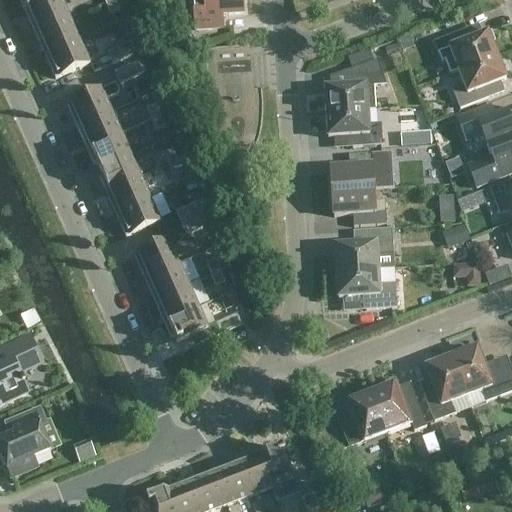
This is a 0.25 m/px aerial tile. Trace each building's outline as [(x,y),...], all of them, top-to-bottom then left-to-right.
[(18,0),(25,14),(57,0),(18,0)] [(57,0),(25,14),(35,36),(70,21),(60,0),(57,0)] [(242,0),(203,0),(204,10),(193,11),(195,32),(223,30),(222,18),(243,16),(242,0)] [(115,1),(105,5),(110,17),(119,13),(115,1)] [(35,36),(45,58),(79,43),(70,21),(35,36)] [(452,60),(458,73),(497,58),(488,35),(465,43),(461,33),(433,44),(441,64),(452,60)] [(79,43),(45,58),(55,81),(90,66),(79,43)] [(107,55),(112,67),(132,58),(134,52),(130,44),(107,55)] [(497,58),(458,73),(463,87),(452,91),(460,111),(488,100),(484,90),(506,82),(497,58)] [(326,115),(368,112),(375,112),(373,88),(386,87),(377,62),(349,73),(353,84),(348,85),(348,89),(324,90),(326,115)] [(114,74),(119,86),(143,75),(139,67),(134,65),(114,74)] [(66,106),(76,129),(111,114),(101,91),(76,102),(66,106)] [(146,110),(150,122),(160,119),(156,107),(146,110)] [(482,137),(487,148),(511,138),(511,112),(494,119),(490,108),(457,121),(465,144),(482,137)] [(368,112),(326,115),(328,140),(351,139),(352,149),(382,147),(381,126),(369,127),(368,112)] [(76,129),(86,151),(121,136),(111,114),(76,129)] [(160,119),(150,122),(155,134),(165,130),(160,119)] [(97,166),(99,171),(130,157),(121,136),(86,151),(93,166),(97,166)] [(511,138),(487,148),(491,159),(468,168),(476,191),(511,176),(511,165),(511,164),(511,163),(511,138)] [(163,155),(168,167),(177,163),(173,151),(163,155)] [(330,171),(331,195),(374,192),(373,181),(383,180),(381,155),(348,158),(349,170),(330,171)] [(99,180),(106,195),(140,179),(130,157),(99,171),(101,177),(99,180)] [(168,167),(172,179),(182,175),(177,163),(168,167)] [(106,195),(115,217),(150,201),(140,179),(106,195)] [(509,213),(511,219),(511,181),(489,190),(499,216),(509,213)] [(374,192),(331,195),(333,219),(353,218),(353,230),(386,227),(385,203),(374,204),(374,192)] [(150,201),(115,217),(126,239),(160,224),(150,201)] [(175,214),(181,226),(204,215),(198,204),(175,214)] [(204,215),(181,226),(186,237),(209,227),(204,215)] [(335,249),(336,275),(377,272),(376,257),(393,256),(391,231),(360,233),(361,247),(335,249)] [(134,257),(144,280),(178,265),(168,242),(134,257)] [(206,265),(210,277),(220,273),(215,261),(206,265)] [(144,280),(153,302),(188,287),(178,265),(144,280)] [(511,269),(494,274),(497,285),(511,280),(511,269)] [(377,272),(336,275),(338,301),(365,299),(366,312),(397,310),(395,285),(378,287),(377,272)] [(220,273),(210,277),(215,288),(225,285),(220,273)] [(153,302),(163,324),(198,309),(188,287),(153,302)] [(198,309),(163,324),(170,339),(174,339),(177,345),(208,331),(198,309)] [(214,326),(220,338),(243,327),(238,316),(214,326)] [(0,407),(27,395),(23,385),(25,385),(22,380),(21,381),(19,377),(42,366),(29,339),(0,352),(0,407)] [(477,350),(451,360),(466,399),(482,393),(486,404),(511,394),(511,375),(508,364),(485,372),(477,350)] [(466,399),(451,360),(426,370),(434,392),(423,396),(434,424),(455,416),(450,405),(466,399)] [(380,392),(370,395),(386,436),(411,426),(414,434),(426,429),(415,401),(404,405),(395,382),(379,388),(380,392)] [(386,436),(370,395),(361,399),(359,395),(343,402),(352,425),(341,429),(349,450),(386,436)] [(511,396),(502,399),(506,417),(511,416),(511,396)] [(10,423),(15,436),(0,442),(0,453),(11,480),(36,469),(32,459),(50,452),(39,427),(45,425),(39,411),(10,423)] [(485,444),(490,457),(505,451),(500,438),(485,444)] [(258,455),(271,491),(276,504),(300,495),(282,450),(276,452),(273,449),(258,455)] [(258,455),(235,464),(249,499),(271,491),(258,455)] [(235,464),(213,472),(227,508),(249,499),(235,464)] [(511,481),(507,468),(457,485),(463,502),(511,486),(511,481)] [(213,472),(191,481),(202,511),(215,511),(227,508),(213,472)] [(202,511),(191,481),(168,490),(176,511),(202,511)] [(176,511),(168,490),(153,495),(152,500),(146,502),(150,511),(176,511)] [(301,501),(305,511),(319,511),(313,496),(301,501)]
